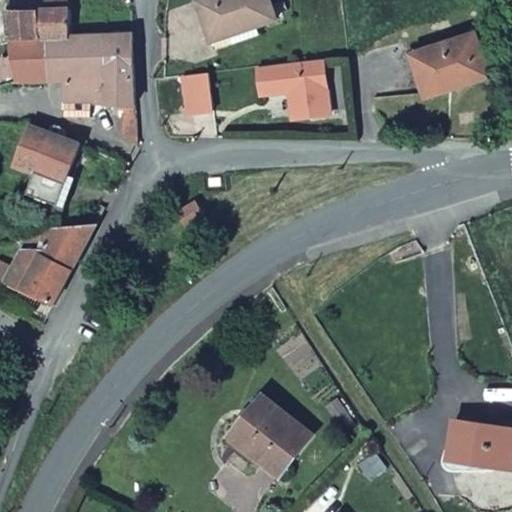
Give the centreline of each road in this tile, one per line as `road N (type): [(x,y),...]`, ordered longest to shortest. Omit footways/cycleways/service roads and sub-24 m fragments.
road 1 (secondary): [(37,511),(112,384),(200,296),(310,231),(454,181)]
road 2 (residential): [(165,167),(235,153),(426,151),(446,161),(454,181)]
road 3 (residential): [(53,347),(112,218),(165,167)]
road 4 (residential): [(165,167),(152,133),(148,0)]
road 5 (residential): [(0,489),(53,347)]
